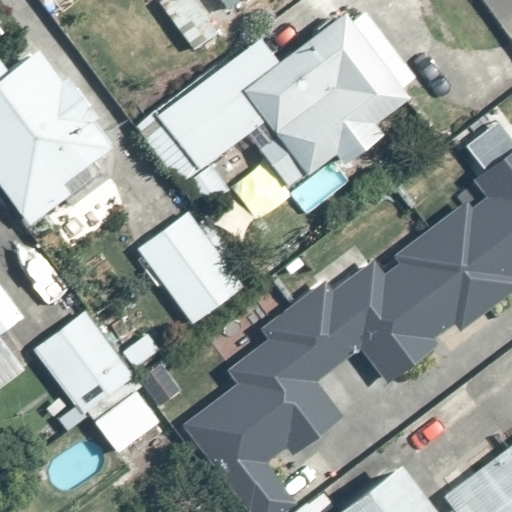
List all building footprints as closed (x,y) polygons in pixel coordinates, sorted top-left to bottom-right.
[(217,32),(193,0),(158,0),(155,3),(191,51),(217,32)] [(339,13),(237,91),(300,175),(329,154),(337,165),(379,133),(370,122),(403,98),(339,13)] [(0,187),(25,221),(64,193),(57,184),(107,147),(89,123),(95,118),(62,74),(57,79),(33,46),(2,69),(0,66),(0,187)] [(230,383),(176,423),(242,511),(275,511),(290,501),(258,459),(282,442),(288,449),(335,414),(309,380),(356,344),(382,379),(433,341),(429,336),(450,320),(456,328),(511,285),(511,278),(510,275),(511,272),(511,143),(465,179),(478,196),(468,204),(462,197),(386,254),(391,260),(382,267),(372,254),(328,287),(320,277),(254,327),(262,339),(221,370),(230,383)] [(240,285),(187,210),(136,247),(189,322),(240,285)] [(0,335),(23,318),(0,287),(0,335)] [(129,373),(81,309),(32,347),(80,410),(129,373)] [(157,420),(133,385),(89,417),(114,451),(157,420)] [(511,511),(511,443),(442,496),(451,508),(445,511),(429,511),(393,464),(330,511),(511,511)]
